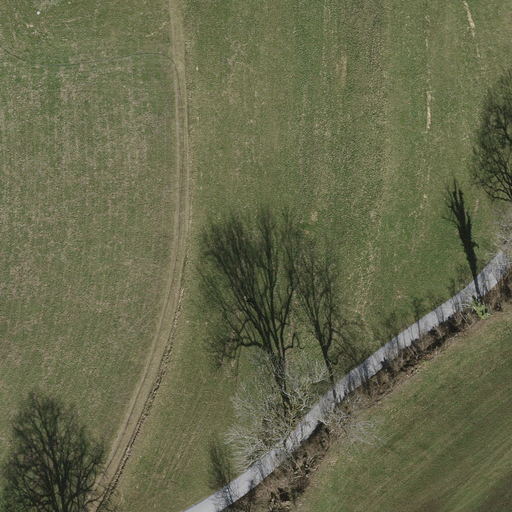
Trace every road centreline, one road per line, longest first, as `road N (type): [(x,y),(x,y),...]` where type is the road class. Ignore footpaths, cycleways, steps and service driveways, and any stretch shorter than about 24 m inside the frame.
road 1 (track): [(87,511),(140,396),(168,308),(182,221),(171,0)]
road 2 (track): [(206,511),(252,488),(511,248)]
